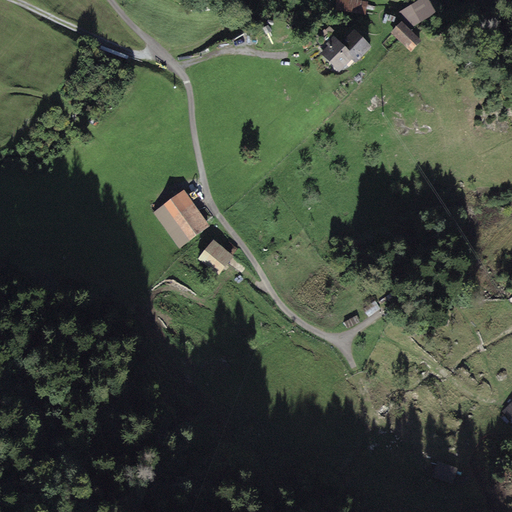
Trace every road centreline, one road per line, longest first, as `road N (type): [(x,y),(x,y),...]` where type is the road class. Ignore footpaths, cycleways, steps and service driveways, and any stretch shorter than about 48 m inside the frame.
road 1 (track): [(176,67),(188,84),(212,207),(274,297),(300,323),(336,341),(382,312)]
road 2 (track): [(270,291),(236,265),(218,282),(242,325),(169,287),(150,296),(150,318),(188,385)]
road 3 (track): [(470,323),(501,402),(359,327)]
road 4 (track): [(287,55),(303,57),(323,79),(352,72),(386,31),(380,9),(370,8)]
road 5 (track): [(158,53),(134,55),(14,0)]
road 6 (track): [(340,340),(376,419),(429,463)]
road 7 (track): [(228,274),(320,351)]
